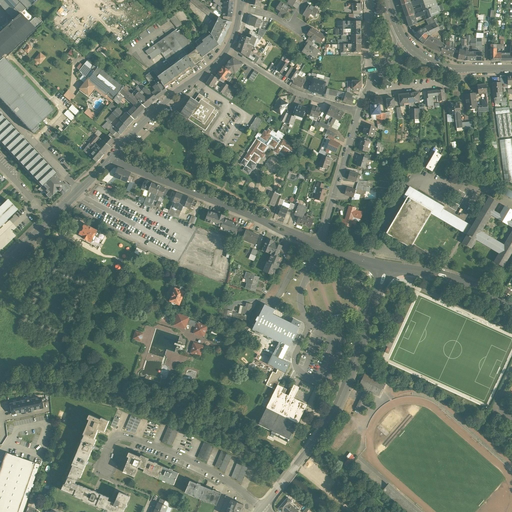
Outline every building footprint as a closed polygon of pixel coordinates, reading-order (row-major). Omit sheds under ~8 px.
[(54,110),(4,58),(34,30),(35,31),(42,24),(41,23),(40,24),(27,10),(36,0),(0,0),(0,5),(13,20),(9,24),(8,23),(3,28),(3,29),(0,31),(0,99),(31,132),(33,134),(38,128),(37,126),(54,110)] [(212,12),(197,0),(191,0),(190,1),(209,16),(212,12)] [(421,0),(419,0),(420,4),(422,8),(423,11),(424,11),(437,6),(434,0),(421,0)] [(233,2),(225,1),(224,5),(223,11),(233,12),(233,2)] [(289,9),(280,3),(277,7),(281,10),(279,13),(284,16),(289,9)] [(410,3),(402,5),(406,17),(414,14),(413,12),(413,11),(411,6),(410,3)] [(318,11),(309,5),(304,12),(309,15),(311,12),(312,13),(316,15),(318,11)] [(437,6),(424,11),(425,14),(425,16),(423,17),(424,20),(439,13),(437,6)] [(415,17),(414,14),(406,17),(409,27),(417,23),(415,18),(415,17)] [(176,16),(171,19),(177,29),(183,25),(176,16)] [(262,20),(251,17),(248,25),(259,29),(262,20)] [(231,23),(223,21),(219,18),(211,34),(213,37),(218,45),(220,45),(231,23)] [(430,26),(425,29),(422,31),(425,33),(435,28),(437,27),(436,23),(434,24),(430,26)] [(324,36),(312,28),(307,35),(309,36),(309,37),(315,41),(319,43),(324,36)] [(266,31),(259,29),(257,35),(262,37),(266,31)] [(420,29),(414,35),(419,39),(425,33),(422,31),(420,29)] [(195,51),(180,30),(177,33),(176,30),(172,33),(164,39),(172,50),(173,51),(178,58),(179,57),(181,60),(187,55),(188,56),(194,51),(195,51)] [(257,35),(250,30),(248,35),(249,35),(254,37),(257,38),(257,39),(260,41),(262,38),(262,37),(257,35)] [(211,34),(208,31),(202,36),(204,41),(207,44),(211,51),(219,45),(218,45),(213,37),(211,34)] [(425,33),(419,39),(424,44),(429,37),(428,36),(425,33)] [(248,38),(242,36),(240,41),(248,44),(249,44),(252,46),(253,46),(254,47),(256,43),(255,42),(257,39),(257,38),(254,37),(249,35),(248,38)] [(351,35),(351,44),(360,44),(360,35),(351,35)] [(207,44),(204,41),(202,36),(195,41),(198,46),(196,48),(202,57),(211,51),(207,44)] [(443,44),(430,37),(429,37),(424,44),(426,45),(440,53),(443,45),(443,44)] [(164,39),(145,51),(148,56),(149,55),(154,51),(156,49),(159,48),(162,52),(163,53),(167,50),(168,51),(168,49),(169,50),(170,51),(172,50),(164,39)] [(248,44),(240,41),(237,50),(239,51),(246,53),(247,52),(250,53),(252,46),(249,44),(248,44)] [(510,53),(502,53),(501,56),(501,61),(511,60),(511,41),(511,42),(510,53)] [(311,47),(305,43),(305,44),(306,45),(304,49),(303,52),(302,51),(302,52),(308,56),(310,53),(315,56),(319,51),(311,47)] [(360,44),(351,44),(351,47),(351,52),(360,53),(360,44)] [(447,46),(443,45),(440,53),(446,55),(449,47),(447,46)] [(452,48),(449,47),(446,55),(452,57),(455,49),(452,48)] [(496,49),(491,49),(491,61),(501,61),(501,56),(502,53),(496,53),(496,49)] [(154,51),(149,55),(152,59),(157,56),(154,51)] [(173,51),(164,57),(170,65),(173,63),(174,65),(181,60),(179,57),(178,58),(173,51)] [(201,61),(194,51),(188,56),(195,66),(201,61)] [(246,53),(239,51),(239,53),(245,57),(246,56),(253,61),(254,58),(249,55),(250,53),(247,52),(246,53)] [(468,52),(465,52),(464,61),(475,61),(475,52),(472,52),(468,52)] [(40,54),(35,60),(36,61),(34,63),(37,65),(39,63),(40,64),(45,58),(40,54)] [(188,56),(187,55),(181,60),(189,70),(195,66),(188,56)] [(242,64),(233,57),(227,65),(228,66),(227,68),(231,71),(230,72),(231,73),(233,73),(235,74),(242,64)] [(167,71),(174,81),(189,70),(181,60),(174,65),(167,71)] [(83,66),(79,71),(82,75),(88,80),(94,72),(91,70),(93,67),(87,61),(83,66)] [(279,68),(277,71),(283,74),(289,65),(283,61),(279,68)] [(289,65),(283,74),(288,78),(294,68),(289,65)] [(124,87),(98,67),(94,72),(88,80),(96,86),(93,89),(112,103),(113,100),(118,104),(120,102),(124,97),(120,92),(124,87)] [(226,69),(223,67),(218,74),(225,80),(229,82),(231,80),(228,78),(229,77),(230,77),(232,75),(231,73),(230,72),(231,71),(227,68),(226,69)] [(294,68),(288,78),(294,81),(297,76),(300,72),(294,68)] [(254,70),(248,79),(253,82),(259,73),(254,70)] [(158,77),(153,71),(146,75),(147,77),(148,76),(151,81),(149,83),(152,88),(153,87),(155,90),(152,93),(151,93),(157,98),(159,96),(167,91),(165,88),(161,82),(158,77)] [(174,81),(167,71),(165,72),(158,77),(161,82),(165,88),(173,82),(174,81)] [(218,74),(215,77),(218,79),(223,82),(225,80),(218,74)] [(212,75),(206,84),(214,89),(216,87),(217,86),(215,84),(216,82),(216,81),(218,79),(215,77),(212,75)] [(301,78),(297,76),(294,81),(293,82),(301,88),(304,84),(302,83),(304,80),(301,78)] [(316,78),(314,78),(312,82),(310,91),(316,93),(320,79),(316,78)] [(223,82),(218,79),(216,81),(219,83),(220,84),(223,86),(220,89),(218,92),(222,94),(226,89),(228,85),(223,82)] [(324,80),(320,79),(316,93),(322,95),(325,86),(326,81),(324,80)] [(93,89),(96,86),(88,80),(80,89),(88,95),(93,89)] [(501,83),(492,84),(493,93),(502,92),(501,87),(501,83)] [(142,84),(137,89),(140,93),(143,90),(143,89),(146,87),(142,84)] [(486,84),(477,85),(478,88),(478,94),(484,93),(487,93),(486,84)] [(132,95),(124,87),(120,92),(124,97),(134,105),(129,111),(127,113),(134,119),(136,118),(146,108),(132,95)] [(157,98),(151,93),(152,93),(146,87),(143,89),(143,90),(147,94),(147,95),(145,97),(151,103),(157,98)] [(135,91),(132,95),(135,98),(138,95),(140,93),(137,89),(135,91)] [(338,91),(327,89),(325,94),(337,97),(337,96),(338,91)] [(69,90),(64,95),(71,101),(76,96),(69,90)] [(438,90),(427,91),(429,104),(432,103),(431,96),(438,95),(438,90)] [(419,92),(408,94),(409,104),(409,111),(412,111),(412,108),(412,102),(419,102),(419,92)] [(141,93),(140,93),(138,95),(141,98),(142,98),(143,99),(139,102),(146,108),(151,103),(145,97),(141,93)] [(353,95),(346,93),(346,94),(343,94),(342,97),(341,100),(343,101),(352,104),(354,98),(352,98),(353,95)] [(199,94),(195,100),(191,98),(180,114),(205,131),(218,111),(208,104),(210,101),(199,94)] [(408,94),(403,94),(399,95),(399,99),(400,102),(400,104),(404,103),(404,105),(409,104),(408,94)] [(475,94),(465,95),(467,108),(478,108),(478,107),(477,103),(476,103),(475,94)] [(394,98),(386,99),(387,109),(390,109),(390,108),(394,107),(394,98)] [(288,104),(280,99),(274,108),(278,111),(277,112),(281,115),(288,104)] [(111,103),(107,108),(113,112),(113,113),(117,117),(122,113),(117,108),(111,103)] [(376,104),(376,103),(374,104),(373,105),(370,106),(371,115),(376,114),(380,114),(380,113),(379,105),(377,105),(376,104)] [(76,115),(80,112),(73,104),(69,108),(76,115)] [(306,108),(298,105),(294,115),(295,115),(296,115),(302,117),(303,117),(306,108)] [(337,110),(331,106),(329,109),(328,109),(327,110),(328,111),(327,114),(331,116),(333,118),(337,110)] [(316,109),(312,108),(310,116),(314,117),(314,115),(318,116),(321,109),(316,107),(316,109)] [(84,113),(93,120),(96,115),(88,108),(84,113)] [(412,111),(409,111),(409,115),(409,116),(409,119),(420,119),(419,115),(419,108),(417,108),(412,108),(412,111)] [(68,110),(64,114),(71,120),(75,116),(68,110)] [(337,110),(333,118),(330,123),(333,125),(336,119),(340,121),(341,119),(343,119),(344,116),(343,116),(344,113),(337,110)] [(56,173),(0,112),(0,144),(41,187),(41,188),(43,186),(47,190),(45,191),(47,193),(46,195),(49,198),(51,195),(52,195),(57,191),(59,192),(60,190),(60,188),(61,187),(64,185),(54,174),(56,173)] [(117,117),(113,113),(108,118),(112,122),(117,117)] [(125,115),(122,113),(117,117),(118,118),(127,127),(134,119),(127,113),(125,115)] [(511,132),(509,113),(496,115),(499,138),(511,136),(511,132)] [(294,117),(288,114),(284,123),(293,126),(296,117),(294,117)] [(257,117),(249,129),(254,133),(263,121),(257,117)] [(127,127),(118,118),(117,119),(120,122),(116,126),(117,127),(115,129),(117,131),(121,134),(127,127)] [(375,127),(365,124),(364,127),(365,128),(363,134),(372,137),(375,127)] [(115,129),(113,126),(108,131),(113,135),(117,131),(115,129)] [(101,133),(95,128),(92,132),(95,134),(96,135),(98,137),(101,133)] [(265,130),(260,137),(257,136),(255,136),(256,139),(247,153),(240,164),(245,167),(242,170),(249,175),(252,171),(253,171),(257,165),(256,164),(260,157),(263,159),(266,154),(263,152),(268,144),(275,148),(273,151),(278,155),(280,152),(286,156),(290,151),(292,152),(295,147),(282,139),(285,135),(278,131),(276,133),(272,131),(268,129),(267,131),(265,130)] [(96,135),(90,143),(93,146),(95,143),(98,140),(99,138),(98,137),(96,135)] [(115,141),(108,135),(103,141),(110,146),(115,141)] [(511,138),(499,140),(504,181),(511,182),(511,138)] [(331,140),(327,148),(335,152),(339,144),(333,141),(331,140)] [(370,142),(365,141),(360,140),(359,143),(361,143),(359,150),(369,152),(370,149),(367,148),(368,143),(370,144),(370,142)] [(103,141),(101,143),(98,146),(96,144),(94,147),(95,148),(96,149),(97,148),(104,154),(110,146),(103,141)] [(88,146),(86,148),(88,150),(85,153),(90,156),(94,152),(93,151),(95,148),(94,147),(93,146),(90,143),(88,146)] [(104,154),(97,148),(96,149),(95,148),(93,151),(94,152),(90,156),(96,162),(104,154)] [(435,152),(426,168),(432,171),(441,155),(435,152)] [(364,157),(357,155),(356,161),(358,162),(357,166),(364,168),(367,160),(367,158),(364,157)] [(322,156),(319,167),(320,167),(319,170),(324,172),(325,169),(326,169),(330,158),(325,156),(323,156),(322,156)] [(418,165),(415,170),(420,174),(423,169),(418,165)] [(114,167),(102,181),(108,183),(114,176),(114,177),(118,169),(114,167)] [(130,174),(118,169),(114,177),(127,182),(127,181),(130,174)] [(353,172),(350,171),(347,180),(356,182),(358,174),(356,173),(356,172),(354,171),(353,172)] [(136,176),(130,174),(127,181),(133,183),(136,176)] [(147,181),(146,184),(143,183),(141,188),(149,191),(152,183),(147,181)] [(160,186),(152,183),(149,191),(148,191),(149,191),(153,193),(156,195),(160,186)] [(66,187),(64,185),(61,187),(63,190),(61,192),(63,194),(69,189),(69,188),(69,187),(68,187),(68,186),(67,186),(66,186),(66,187)] [(43,186),(41,188),(41,187),(40,188),(37,190),(38,190),(39,191),(41,192),(40,193),(43,194),(43,193),(45,194),(46,195),(47,193),(45,191),(47,190),(43,186)] [(160,186),(156,195),(160,196),(162,197),(166,189),(160,186)] [(322,188),(319,187),(315,199),(320,201),(321,202),(322,201),(323,201),(326,191),(322,190),(322,188)] [(444,207),(409,187),(403,197),(406,199),(385,234),(410,248),(431,214),(467,235),(472,226),(443,209),(444,207)] [(511,191),(504,187),(501,192),(511,198),(511,191)] [(357,191),(347,188),(345,195),(353,197),(355,193),(356,194),(357,191)] [(274,194),(270,192),(265,203),(274,207),(278,195),(274,194)] [(177,193),(173,201),(176,202),(174,208),(177,209),(183,195),(177,193)] [(188,198),(183,195),(177,209),(177,210),(181,211),(183,205),(185,206),(188,198)] [(151,199),(146,197),(146,199),(140,196),(137,202),(144,204),(143,205),(150,207),(152,205),(154,200),(151,199)] [(511,216),(511,210),(505,206),(500,214),(493,211),(498,202),(489,197),(467,235),(462,243),(471,248),(476,240),(499,253),(494,262),(503,267),(511,252),(511,221),(510,220),(511,216)] [(193,200),(188,198),(185,206),(190,208),(193,200)] [(7,201),(0,207),(0,224),(1,224),(2,225),(4,223),(3,222),(16,210),(7,201)] [(303,208),(298,206),(295,212),(294,215),(295,215),(299,217),(300,214),(303,215),(303,216),(304,216),(307,208),(303,207),(303,208)] [(345,220),(344,225),(350,227),(353,217),(360,219),(362,213),(355,210),(356,208),(350,206),(345,220)] [(171,207),(168,214),(174,217),(176,213),(177,210),(177,209),(174,208),(171,207)] [(285,208),(282,207),(278,216),(285,218),(288,209),(285,208)] [(225,216),(218,213),(217,215),(216,214),(209,211),(206,218),(208,219),(207,222),(221,227),(220,229),(221,226),(223,227),(223,228),(223,230),(234,234),(235,231),(237,232),(239,225),(232,222),(230,222),(231,221),(224,219),(225,216)] [(299,217),(296,223),(299,224),(299,223),(303,225),(307,217),(304,216),(303,216),(303,215),(300,214),(299,217)] [(310,219),(307,217),(303,225),(308,227),(307,227),(310,228),(314,219),(310,218),(310,219)] [(97,231),(85,225),(80,234),(82,236),(81,237),(88,241),(91,242),(92,240),(93,241),(94,240),(96,241),(100,233),(97,231)] [(259,235),(246,230),(243,239),(249,242),(249,240),(256,243),(259,235)] [(274,241),(267,238),(262,251),(271,255),(268,262),(267,262),(263,272),(274,276),(277,267),(278,267),(282,258),(278,257),(282,246),(274,243),(274,241)] [(431,256),(415,246),(413,250),(428,259),(431,256)] [(144,252),(137,248),(134,253),(141,256),(144,252)] [(440,261),(431,256),(428,259),(438,265),(440,261)] [(254,275),(247,273),(245,278),(248,279),(245,288),(255,291),(259,278),(253,276),(254,275)] [(175,288),(170,301),(172,302),(172,303),(173,304),(174,304),(175,304),(176,303),(179,305),(184,292),(175,288)] [(136,294),(127,291),(126,292),(123,298),(134,302),(136,295),(135,295),(136,294)] [(265,305),(259,317),(258,316),(256,320),(257,320),(252,330),(258,332),(258,331),(282,342),(275,356),(273,355),(268,365),(278,369),(284,372),(285,373),(290,364),(282,360),(289,346),(299,327),(291,323),(291,324),(267,312),(270,307),(265,305)] [(243,307),(242,315),(231,312),(231,316),(241,318),(241,319),(248,321),(251,308),(245,307),(243,307)] [(232,311),(224,309),(222,319),(230,321),(231,316),(231,312),(232,311)] [(207,326),(197,323),(197,324),(195,323),(195,322),(189,319),(189,318),(188,318),(188,317),(178,314),(178,315),(177,315),(173,325),(174,325),(174,326),(184,329),(185,328),(186,329),(187,325),(195,327),(194,329),(193,333),(194,333),(194,334),(203,337),(203,336),(205,337),(207,327),(206,327),(207,326)] [(166,315),(161,318),(160,320),(161,322),(166,323),(168,322),(169,320),(166,315)] [(143,334),(135,332),(133,339),(140,341),(141,339),(142,339),(142,337),(142,336),(143,334)] [(203,345),(194,343),(194,344),(193,343),(190,353),(191,353),(191,354),(200,357),(200,356),(201,356),(204,347),(203,347),(203,345)] [(276,373),(273,372),(266,385),(275,390),(278,385),(284,372),(278,369),(276,373)] [(385,384),(365,374),(359,386),(365,390),(368,391),(379,396),(385,384)] [(283,387),(278,385),(275,390),(258,425),(288,440),(287,442),(288,443),(304,409),(300,407),(302,403),(281,392),(283,387)] [(361,399),(355,409),(359,411),(364,400),(368,391),(365,390),(361,399)] [(40,398),(25,401),(27,411),(42,408),(40,398)] [(25,401),(9,404),(11,414),(27,411),(25,401)] [(109,421),(102,418),(101,420),(90,415),(88,419),(91,420),(89,424),(88,423),(85,431),(86,431),(85,435),(95,439),(98,432),(97,432),(98,429),(101,430),(101,429),(105,431),(109,421)] [(131,415),(125,429),(130,431),(136,417),(131,415)] [(136,417),(130,431),(136,433),(141,420),(136,417)] [(168,426),(162,442),(167,444),(173,428),(168,426)] [(173,428),(167,444),(172,446),(178,430),(173,428)] [(85,435),(84,435),(81,444),(82,445),(92,450),(92,449),(93,449),(94,446),(93,446),(96,440),(85,435)] [(204,442),(197,458),(202,460),(209,444),(204,442)] [(81,444),(72,465),(73,465),(68,477),(67,477),(61,490),(82,499),(81,500),(96,506),(97,505),(108,510),(108,511),(110,511),(123,511),(130,497),(120,492),(115,503),(108,501),(109,498),(96,492),(97,492),(94,491),(75,484),(78,477),(80,478),(86,464),(87,464),(88,461),(87,461),(92,450),(82,445),(81,444)] [(209,444),(202,460),(207,462),(214,446),(209,444)] [(221,450),(214,466),(220,468),(226,453),(221,450)] [(148,459),(141,455),(140,457),(129,452),(127,456),(130,458),(129,461),(128,461),(125,468),(126,469),(124,473),(134,477),(138,467),(141,468),(141,467),(144,468),(144,469),(148,460),(148,459)] [(23,511),(40,465),(5,453),(0,468),(0,511),(23,511)] [(227,454),(219,470),(224,472),(232,456),(227,454)] [(352,454),(344,463),(348,467),(356,457),(352,454)] [(154,463),(148,460),(144,469),(143,472),(158,478),(163,467),(157,464),(157,463),(155,462),(154,463)] [(238,461),(231,477),(236,479),(243,463),(238,461)] [(243,464),(236,480),(242,483),(249,466),(243,464)] [(170,469),(163,467),(158,478),(174,485),(179,473),(172,470),(173,470),(170,468),(170,469)] [(197,484),(190,481),(185,492),(200,499),(203,493),(205,487),(200,485),(200,484),(198,483),(197,484)] [(420,511),(389,484),(383,491),(406,511),(420,511)] [(213,490),(205,487),(203,493),(200,499),(200,500),(204,501),(205,499),(209,500),(213,490)] [(221,493),(213,490),(209,500),(213,502),(212,503),(217,505),(221,493)] [(298,511),(289,504),(292,501),(288,498),(279,509),(282,511),(283,511),(284,511),(298,511)] [(240,511),(243,505),(231,500),(230,503),(231,504),(230,508),(238,511),(240,511)] [(158,503),(158,502),(155,509),(163,511),(165,511),(168,507),(164,505),(158,503)]
